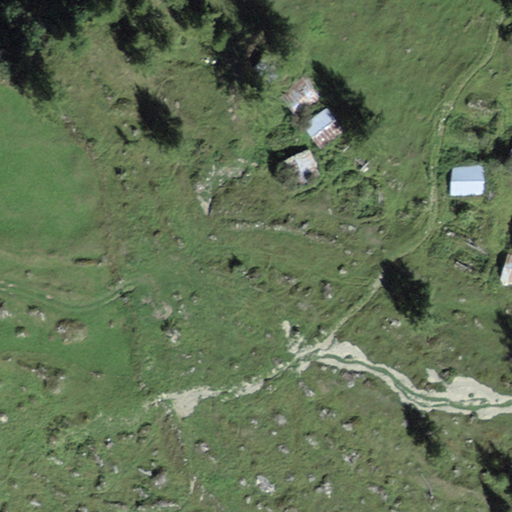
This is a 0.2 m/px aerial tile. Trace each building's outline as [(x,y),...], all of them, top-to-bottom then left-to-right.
[(299,70),(273,87),(289,113),(315,97),(299,70)] [(323,108),(302,124),(318,145),(339,128),(323,108)] [(307,153),(277,165),(290,200),(320,189),(307,153)] [(447,164),(448,199),(484,198),(483,164),(447,164)] [(511,253),(505,252),(501,282),(511,284),(511,253)]
